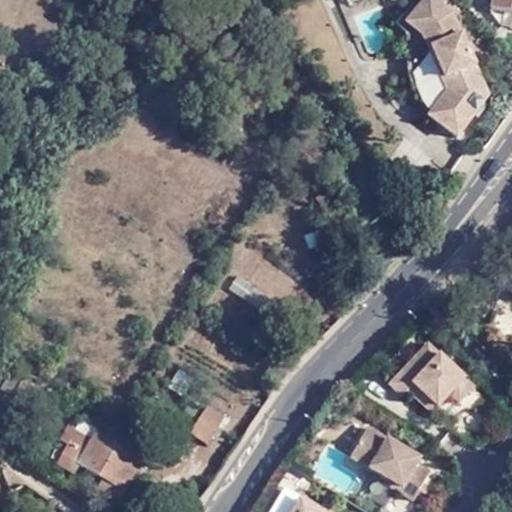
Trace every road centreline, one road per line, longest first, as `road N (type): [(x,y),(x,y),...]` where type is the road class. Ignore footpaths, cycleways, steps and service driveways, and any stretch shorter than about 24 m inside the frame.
road 1 (tertiary): [(466,217),(276,431),(225,511)]
road 2 (unknown): [(315,0),(358,54),(399,132),(475,202)]
